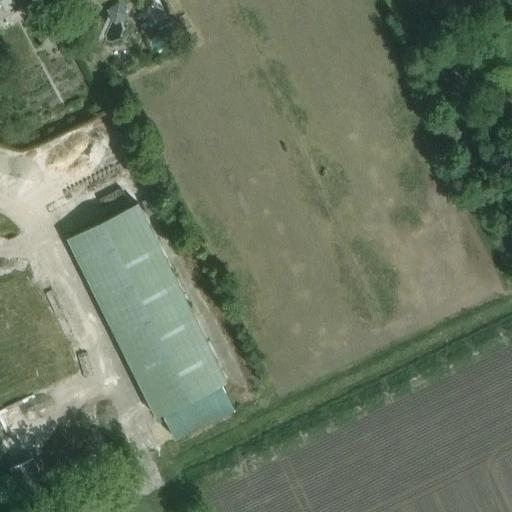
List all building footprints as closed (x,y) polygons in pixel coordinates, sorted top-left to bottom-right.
[(0,0),(0,18),(35,0),(0,0)] [(54,33),(65,28),(49,0),(42,0),(38,2),(49,22),(54,33)] [(457,0),(430,0),(436,10),(441,8),(444,13),(460,5),(457,0)] [(49,22),(35,30),(40,41),(54,33),(49,22)] [(490,25),(480,30),(484,38),(494,33),(490,25)] [(138,203),(66,239),(155,417),(163,413),(176,439),(235,409),(222,384),(227,382),(138,203)] [(32,458),(10,468),(24,500),(47,490),(46,487),(32,458)]
